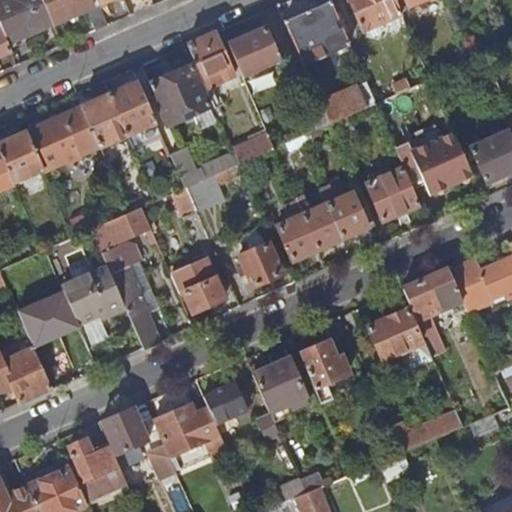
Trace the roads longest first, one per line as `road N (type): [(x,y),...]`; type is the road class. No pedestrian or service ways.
road 1 (residential): [(511,212),(0,437)]
road 2 (residential): [(0,99),(225,0)]
